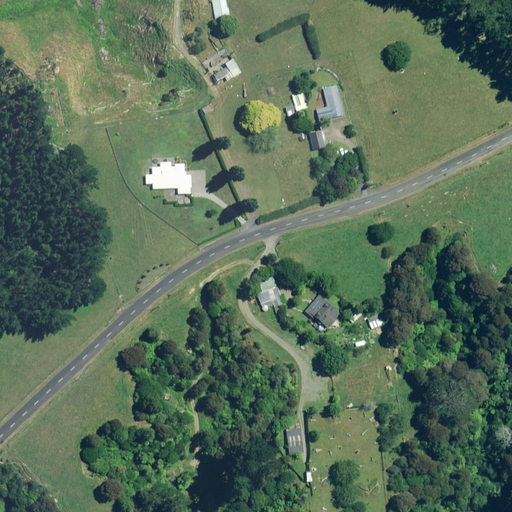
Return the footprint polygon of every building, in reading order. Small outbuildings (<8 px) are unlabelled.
[(230,17),(226,0),(211,0),(216,20),(230,17)] [(241,73),(232,58),(225,63),(233,78),(241,73)] [(344,115),(337,86),(323,90),(328,107),(317,110),(320,122),(344,115)] [(213,110),(210,104),(202,109),(205,115),(213,110)] [(293,104),(286,106),(288,117),(292,116),(291,112),(295,111),(293,104)] [(292,126),(287,118),(283,120),(289,129),(292,126)] [(325,148),(322,131),(310,134),(314,150),(325,148)] [(171,167),(171,163),(160,163),(161,167),(152,167),(153,175),(146,175),(146,184),(153,184),(153,189),(178,188),(178,194),(191,194),(190,187),(192,187),(191,175),(185,176),(184,164),(175,164),(175,167),(171,167)] [(314,193),(310,173),(306,174),(311,194),(314,193)] [(283,305),(273,279),(259,284),(262,292),(257,294),(264,312),(269,310),(268,306),(273,304),(275,307),(283,305)] [(331,304),(320,294),(305,312),(314,319),(315,317),(328,329),(341,314),(330,305),(331,304)] [(304,453),(301,429),(286,430),(289,455),(304,453)]
